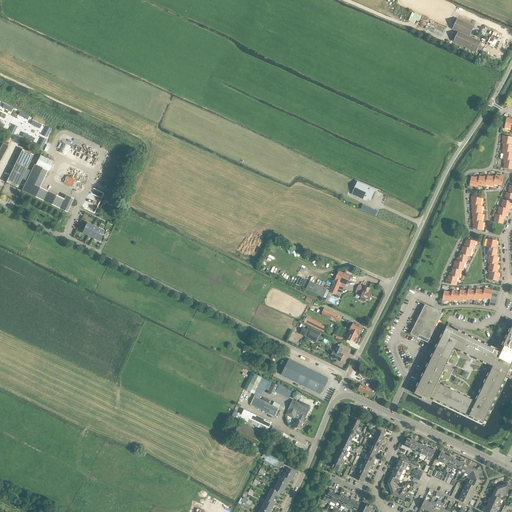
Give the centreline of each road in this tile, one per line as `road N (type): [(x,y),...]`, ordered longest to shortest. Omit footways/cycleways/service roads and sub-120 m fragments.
road 1 (unclassified): [(347,375),(0,205)]
road 2 (track): [(185,11),(462,145)]
road 3 (unclassified): [(511,62),(448,167),(391,287)]
road 4 (residential): [(500,310),(436,304),(464,229)]
road 5 (residential): [(464,229),(464,177),(491,167),(501,115),(509,110)]
road 6 (tertiary): [(284,511),(333,401),(344,395)]
